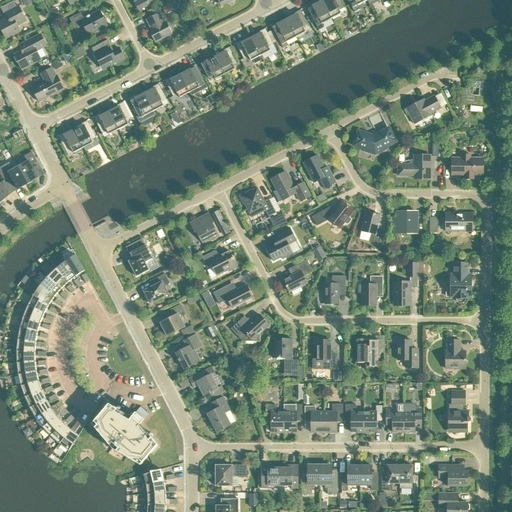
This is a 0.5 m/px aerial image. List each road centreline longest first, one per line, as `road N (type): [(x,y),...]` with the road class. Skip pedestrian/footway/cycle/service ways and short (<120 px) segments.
road 1 (residential): [(218,190),(294,321),(485,320)]
road 2 (residential): [(330,132),(368,193),(482,199),(485,320)]
road 3 (residential): [(195,448),(483,446)]
road 4 (residential): [(98,252),(195,448)]
road 5 (residential): [(98,252),(218,190)]
road 6 (residential): [(149,66),(265,5)]
road 7 (residential): [(34,125),(149,66)]
road 8 (residential): [(330,132),(443,75)]
road 9 (residential): [(218,190),(330,132)]
road 10 (residential): [(485,320),(483,446)]
